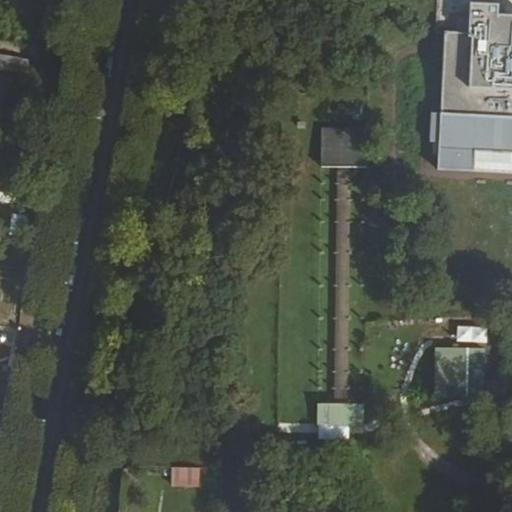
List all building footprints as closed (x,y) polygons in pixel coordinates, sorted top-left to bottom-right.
[(494,6),(465,5),(464,35),(440,35),(439,116),(429,116),(429,146),(438,146),(437,173),(474,174),(475,154),(511,155),(511,16),(493,16),(494,6)] [(373,140),(328,139),(327,174),(372,175),(373,140)] [(511,155),(475,154),(474,174),(511,174),(511,155)] [(434,346),(433,396),(483,397),(484,347),(434,346)] [(363,426),(363,403),(316,402),(316,425),(363,426)] [(170,466),(170,486),(199,487),(200,466),(170,466)]
